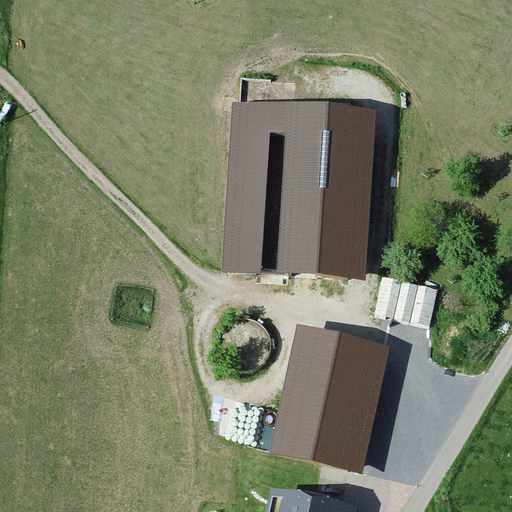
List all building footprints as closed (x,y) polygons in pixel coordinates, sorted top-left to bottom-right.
[(241,95),(267,96),(267,80),(241,79),(241,95)] [(375,111),(232,102),(222,271),(261,273),(270,133),(284,133),(276,274),(365,279),(375,111)] [(375,312),(430,327),(440,287),(385,273),(375,312)] [(391,347),(298,326),(269,453),(362,474),(391,347)] [(253,376),(264,367),(268,353),(264,339),(253,330),(239,328),(226,333),(218,345),(218,360),(226,372),(239,378),(253,376)] [(353,511),(356,505),(271,486),(265,511),(353,511)]
